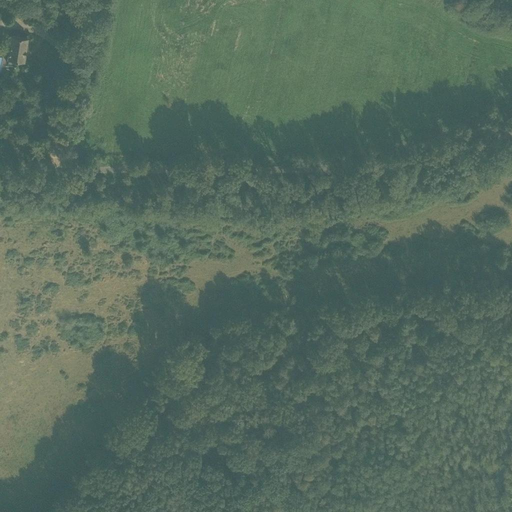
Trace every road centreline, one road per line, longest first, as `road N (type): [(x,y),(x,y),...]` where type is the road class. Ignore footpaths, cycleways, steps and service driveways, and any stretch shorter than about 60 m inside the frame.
road 1 (unclassified): [(511,132),(422,162),(359,171),(0,172)]
road 2 (track): [(52,171),(84,0)]
